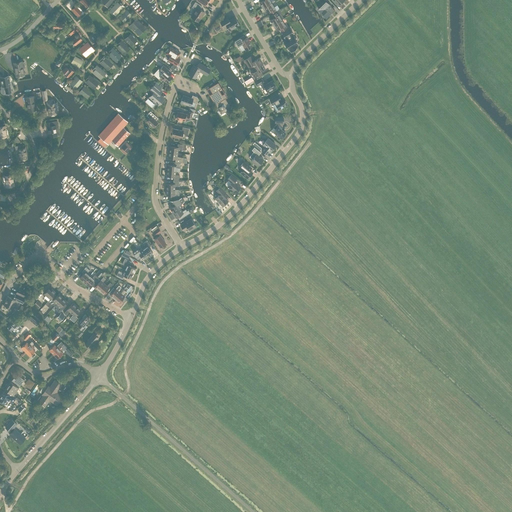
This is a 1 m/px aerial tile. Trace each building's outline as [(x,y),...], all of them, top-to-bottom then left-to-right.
[(332,5),(327,0),(318,8),(328,18),(332,13),(335,10),(331,6),(332,5)] [(202,16),(205,12),(200,9),(202,6),(195,2),(192,7),(196,10),(192,16),(198,21),(202,16)] [(276,10),(271,2),(262,7),(265,12),(268,10),(270,13),(276,10)] [(120,4),(118,3),(112,8),(117,13),(120,11),(119,10),(124,6),(121,3),(120,4)] [(77,16),(82,12),(76,5),(75,6),(73,5),(71,7),(72,9),(71,9),(77,16)] [(122,16),(126,20),(131,14),(126,9),(124,11),(126,13),(122,16)] [(282,19),(277,11),(271,15),(273,18),(270,19),(273,25),(277,22),(282,19)] [(229,30),(239,24),(235,17),(229,20),(227,17),(220,21),(224,28),(227,26),(229,30)] [(282,19),(277,22),(273,25),(276,30),(279,28),(281,31),(286,27),(282,19)] [(141,30),(144,27),(137,21),(136,22),(134,20),(129,26),(131,28),(132,27),(137,31),(139,29),(141,30)] [(64,32),(68,37),(75,31),(71,27),(64,32)] [(290,28),(282,33),(285,38),(286,38),(287,39),(283,41),(285,45),(286,47),(287,47),(289,50),(291,52),(293,50),(294,49),(296,48),(296,47),(298,45),(297,45),(299,44),(297,41),(298,41),(298,40),(297,38),(296,38),(295,38),(294,35),(293,36),(292,34),(293,33),(290,28)] [(75,46),(82,40),(78,35),(71,41),(75,46)] [(131,43),(135,40),(130,35),(125,39),(126,41),(128,40),(131,43)] [(245,50),(252,46),(246,37),(241,41),(239,37),(234,41),(238,46),(241,44),(245,50)] [(123,52),(128,47),(126,45),(126,46),(121,41),(118,43),(119,45),(118,46),(123,52)] [(92,51),(94,50),(88,43),(82,48),(87,54),(91,50),(92,51)] [(167,53),(167,54),(170,56),(168,60),(176,65),(180,59),(178,57),(180,53),(171,47),(170,48),(169,49),(167,51),(167,53)] [(115,59),(120,54),(118,52),(117,53),(112,48),(109,51),(111,52),(109,54),(115,59)] [(109,60),(108,61),(104,56),(101,59),(102,60),(101,62),(107,68),(111,62),(109,60)] [(253,68),(262,63),(259,58),(254,61),(251,56),(244,60),(248,67),(252,65),(253,68)] [(79,68),(82,61),(75,58),(72,64),(79,68)] [(17,76),(23,75),(22,69),(25,68),(24,61),(22,62),(22,61),(13,63),(14,66),(15,66),(17,76)] [(203,73),(207,67),(199,63),(197,67),(193,65),(191,69),(188,74),(195,78),(200,71),(203,73)] [(262,63),(253,68),(255,71),(251,73),(254,78),(260,74),(258,72),(265,68),(262,63)] [(100,77),(104,72),(96,65),(93,69),(95,70),(93,71),(100,77)] [(160,69),(158,69),(153,74),(158,79),(160,77),(167,83),(172,77),(167,73),(169,70),(163,65),(160,69)] [(69,78),(74,72),(69,68),(68,69),(66,67),(62,71),(64,73),(64,74),(69,78)] [(243,76),(248,83),(254,79),(249,72),(243,76)] [(11,92),(8,75),(0,77),(2,86),(4,86),(5,93),(11,92)] [(77,86),(81,80),(76,76),(74,78),(76,79),(73,83),(77,86)] [(93,87),(97,81),(94,79),(94,80),(89,76),(86,79),(88,80),(86,82),(93,87)] [(272,80),(265,85),(263,82),(264,82),(261,77),(255,81),(257,86),(260,84),(263,90),(265,88),(268,92),(276,87),(272,80)] [(231,108),(225,98),(227,97),(218,81),(209,86),(212,92),(209,94),(216,105),(219,110),(217,111),(220,117),(226,114),(225,111),(231,108)] [(149,97),(148,98),(145,101),(152,107),(155,104),(154,103),(155,102),(158,104),(163,98),(158,93),(161,90),(160,89),(161,88),(156,83),(149,90),(153,93),(149,97)] [(83,87),(78,93),(81,94),(82,93),(86,96),(89,92),(83,87)] [(197,103),(198,99),(197,97),(192,95),(191,98),(183,95),(180,102),(191,106),(192,102),(197,103)] [(275,108),(277,106),(279,109),(287,104),(283,98),(280,100),(277,95),(270,99),(272,102),(271,102),(273,105),(273,106),(273,107),(275,108)] [(35,110),(35,109),(38,109),(37,105),(35,105),(34,103),(35,102),(34,96),(25,97),(26,101),(27,101),(29,111),(35,110)] [(48,104),(49,114),(56,113),(54,103),(52,104),(51,100),(46,101),(47,104),(48,104)] [(153,127),(158,122),(153,118),(155,115),(150,111),(147,115),(149,118),(147,121),(153,127)] [(185,121),(185,119),(188,118),(191,118),(193,112),(188,111),(187,114),(177,112),(176,119),(185,121)] [(128,121),(118,113),(99,136),(108,144),(111,141),(118,147),(130,133),(123,127),(128,121)] [(280,123),(283,123),(283,117),(275,117),(275,123),(276,124),(274,127),(275,129),(273,132),(281,138),(285,132),(278,127),(280,125),(280,123)] [(58,121),(51,122),(47,123),(48,129),(50,136),(57,135),(60,135),(58,121)] [(187,135),(189,129),(183,127),(182,131),(173,129),(172,136),(182,138),(183,134),(187,135)] [(262,151),(266,154),(270,150),(270,151),(276,145),(268,138),(263,144),(265,146),(262,151)] [(132,147),(126,141),(119,149),(125,154),(132,147)] [(170,146),(169,152),(178,153),(178,149),(182,150),(183,148),(185,148),(186,145),(177,144),(177,147),(170,146)] [(258,166),(263,159),(258,155),(261,152),(254,147),(252,150),(253,151),(249,156),(252,159),(251,161),(258,166)] [(20,159),(27,158),(25,148),(18,149),(20,159)] [(175,158),(175,162),(181,162),(183,163),(183,157),(177,157),(178,153),(169,152),(168,158),(175,158)] [(248,178),(252,173),(247,168),(249,166),(244,161),(240,166),(243,169),(240,172),(248,178)] [(168,164),(167,170),(176,171),(176,167),(180,168),(181,162),(175,162),(175,165),(168,164)] [(174,177),(173,180),(179,180),(180,175),(175,175),(176,171),(167,170),(166,176),(174,177)] [(236,193),(241,187),(234,182),(237,179),(231,174),(227,179),(229,180),(226,184),(226,185),(236,193)] [(6,182),(7,186),(14,185),(12,175),(5,176),(2,176),(3,182),(6,182)] [(166,189),(175,189),(175,186),(179,186),(179,180),(173,180),(173,183),(166,183),(166,189)] [(223,206),(228,201),(223,196),(226,193),(221,187),(216,191),(219,195),(215,199),(223,206)] [(173,200),(179,198),(179,193),(175,193),(175,189),(166,189),(166,195),(173,195),(173,200)] [(173,213),(180,208),(183,207),(181,203),(184,201),(182,197),(179,198),(173,200),(176,204),(170,208),(173,213)] [(180,208),(173,213),(176,218),(183,213),(185,216),(190,213),(188,210),(187,211),(186,209),(182,211),(180,208)] [(189,230),(196,226),(191,218),(181,225),(184,230),(188,227),(189,230)] [(160,247),(166,243),(160,235),(158,233),(160,231),(158,228),(153,232),(156,235),(157,237),(154,239),(160,247)] [(143,249),(148,256),(153,252),(148,246),(150,245),(147,240),(143,243),(144,245),(145,247),(143,249)] [(143,260),(148,256),(143,249),(142,248),(139,250),(137,248),(132,252),(138,259),(141,257),(143,260)] [(126,266),(124,269),(133,273),(136,268),(129,265),(131,261),(125,258),(122,264),(126,266)] [(79,278),(84,282),(90,275),(87,273),(90,270),(86,267),(81,271),(84,273),(79,278)] [(130,278),(133,273),(124,269),(123,272),(119,270),(119,271),(117,270),(115,275),(122,279),(124,275),(130,278)] [(92,277),(90,275),(84,282),(88,286),(92,281),(95,283),(99,278),(95,274),(92,277)] [(99,290),(105,284),(103,282),(106,278),(103,276),(95,287),(99,290)] [(105,284),(99,290),(104,294),(109,287),(112,284),(110,282),(107,286),(105,284)] [(110,295),(115,299),(120,292),(118,290),(121,287),(119,285),(110,295)] [(16,293),(24,297),(26,291),(23,290),(18,288),(16,293)] [(52,289),(50,290),(48,288),(44,293),(46,295),(44,297),(48,301),(55,292),(52,289)] [(122,294),(120,292),(115,299),(119,303),(125,296),(128,293),(125,291),(122,294)] [(24,297),(16,293),(14,297),(13,297),(13,298),(8,296),(4,304),(12,308),(13,305),(17,307),(20,302),(22,303),(25,297),(24,297)] [(53,304),(55,306),(62,297),(59,294),(53,300),(51,298),(45,304),(49,307),(53,304)] [(66,301),(62,297),(55,306),(57,308),(55,309),(57,311),(56,311),(59,313),(63,309),(61,307),(66,301)] [(71,313),(77,306),(73,303),(64,313),(66,314),(69,311),(71,313)] [(81,310),(77,306),(71,313),(73,314),(70,318),(74,322),(78,318),(75,315),(81,310)] [(89,317),(85,314),(78,321),(82,325),(79,327),(83,331),(88,325),(85,323),(89,319),(88,318),(89,317)] [(34,324),(38,320),(33,315),(29,319),(34,324)] [(24,326),(16,319),(8,328),(15,335),(24,326)] [(60,324),(56,328),(62,335),(66,331),(60,324)] [(97,335),(100,332),(97,329),(100,326),(97,324),(92,330),(94,332),(87,341),(85,344),(89,347),(91,344),(92,345),(98,337),(97,335)] [(56,333),(48,340),(51,343),(59,336),(56,333)] [(33,343),(34,343),(36,341),(34,339),(32,341),(30,343),(29,344),(26,342),(21,347),(25,351),(32,345),(33,343)] [(49,349),(53,354),(60,347),(58,345),(56,346),(54,344),(49,349)] [(66,347),(63,344),(60,347),(53,354),(57,358),(63,353),(60,351),(62,349),(63,349),(66,347)] [(34,347),(32,345),(25,351),(30,356),(35,350),(33,348),(34,347)] [(73,354),(68,348),(65,352),(70,357),(73,354)] [(25,378),(24,377),(26,376),(21,372),(19,374),(18,373),(15,376),(14,376),(14,377),(13,377),(12,378),(12,379),(12,380),(19,385),(22,380),(26,383),(25,384),(30,388),(34,383),(29,379),(28,380),(25,378)] [(43,395),(39,401),(45,405),(49,399),(56,404),(57,404),(60,406),(65,399),(62,397),(63,396),(57,391),(62,384),(61,383),(63,380),(63,379),(60,377),(58,377),(56,380),(55,379),(50,387),(48,386),(47,387),(44,384),(39,391),(42,394),(43,395)] [(19,388),(10,382),(5,389),(13,395),(19,388)] [(16,397),(15,397),(4,391),(0,398),(0,401),(7,405),(9,401),(13,403),(16,397)] [(26,397),(31,401),(35,396),(30,393),(26,397)] [(17,424),(12,420),(5,427),(11,432),(9,435),(20,444),(25,438),(14,428),(17,424)]
